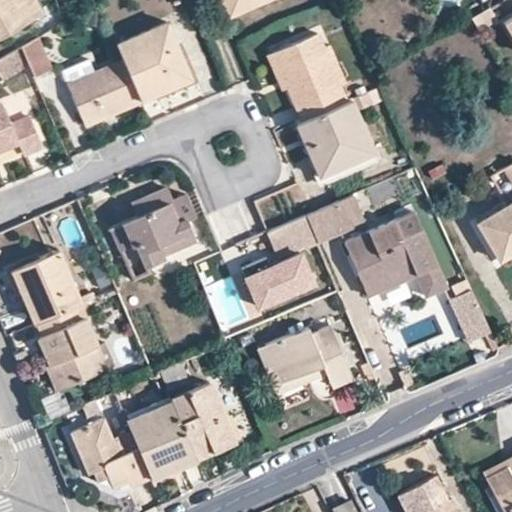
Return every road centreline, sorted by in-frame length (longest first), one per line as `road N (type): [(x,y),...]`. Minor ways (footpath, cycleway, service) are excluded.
road 1 (residential): [(511,373),(211,511)]
road 2 (residential): [(158,141),(214,116),(240,115),(264,161),(257,175),(233,186),(216,183),(190,145),(170,140)]
road 3 (unknown): [(511,324),(466,246),(471,211),(511,178)]
road 4 (residential): [(158,141),(0,209)]
road 5 (residential): [(0,380),(41,496)]
